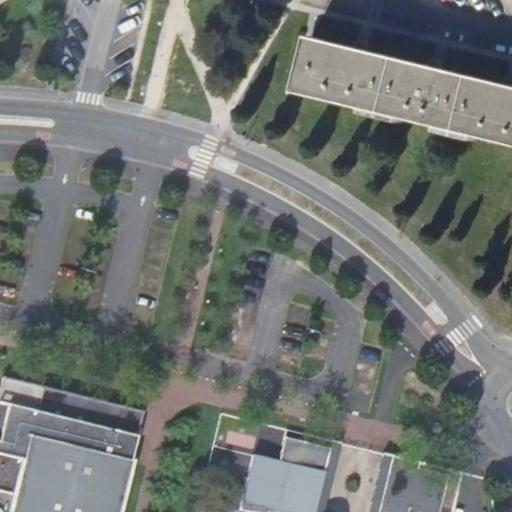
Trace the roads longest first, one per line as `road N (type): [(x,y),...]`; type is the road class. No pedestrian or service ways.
road 1 (residential): [(0,133),(151,156),(282,207),(389,287),(483,405)]
road 2 (residential): [(511,369),(393,251),(306,189),(210,146),(82,115)]
road 3 (residential): [(387,9),(511,41)]
